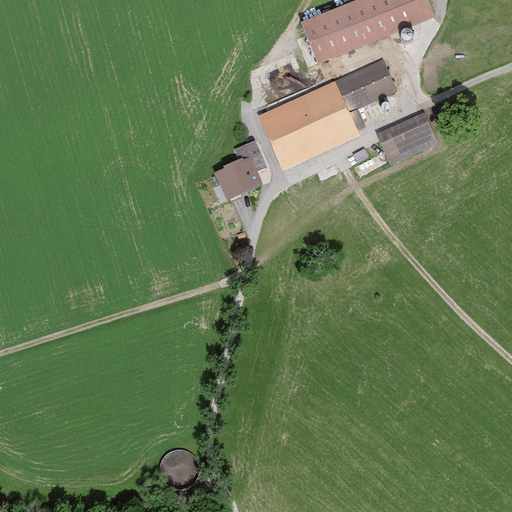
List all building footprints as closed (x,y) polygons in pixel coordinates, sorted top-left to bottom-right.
[(426,20),(418,0),(359,0),(294,28),(311,68),(426,20)] [(364,129),(356,111),(395,94),(381,63),(256,119),(279,172),(355,138),(353,133),(364,129)] [(434,147),(420,117),(373,139),(388,169),(434,147)] [(232,151),(236,161),(217,169),(218,171),(210,175),(222,203),(258,188),(252,173),(262,169),(251,143),(232,151)] [(354,155),(359,162),(369,156),(365,148),(354,155)] [(185,491),(193,486),(198,479),(199,470),(196,461),(190,455),(181,452),(172,453),(165,457),(160,465),(158,474),(161,482),(168,489),(176,492),(185,491)]
